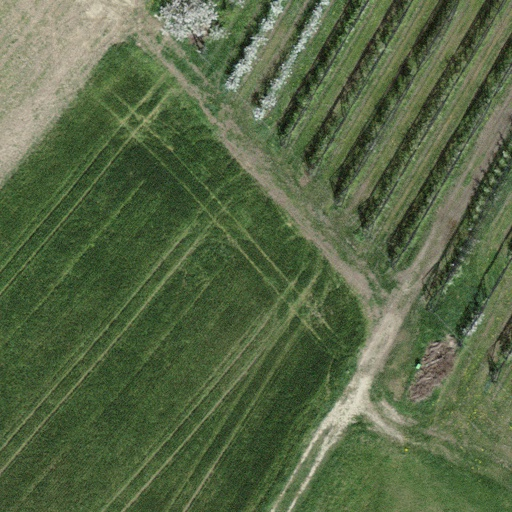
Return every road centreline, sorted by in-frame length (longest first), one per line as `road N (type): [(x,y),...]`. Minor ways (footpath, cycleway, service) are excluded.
road 1 (track): [(276,511),(511,105)]
road 2 (track): [(345,401),(511,488)]
